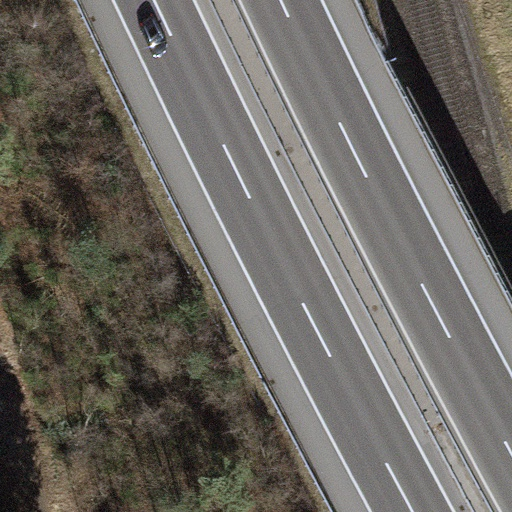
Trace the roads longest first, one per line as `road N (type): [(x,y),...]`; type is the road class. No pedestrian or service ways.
road 1 (motorway): [(152,0),(411,511)]
road 2 (motorway): [(511,448),(283,0)]
